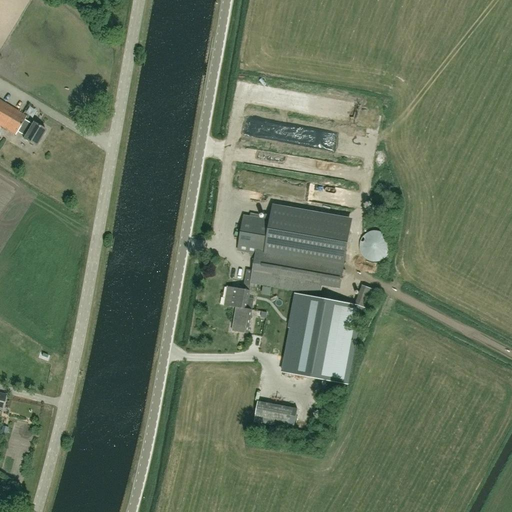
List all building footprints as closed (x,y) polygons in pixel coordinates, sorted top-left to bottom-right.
[(35,147),(46,130),(33,122),(32,124),(25,120),(27,116),(0,100),(0,125),(16,135),(17,132),(25,137),(23,139),(35,147)] [(224,305),(236,307),(252,310),(254,299),(248,298),(251,283),(321,295),(322,285),(340,288),(350,230),(349,230),(272,217),(272,215),(271,214),(270,220),(244,216),(238,250),(251,253),(250,256),(255,257),(252,270),(246,269),(243,289),(227,286),(224,305)] [(366,233),(363,236),(361,239),(360,242),(360,244),(360,247),(361,252),(362,254),(363,256),(366,259),(370,261),(374,262),(377,262),(380,261),(383,260),(385,258),(388,255),(390,252),(390,250),(391,247),(391,244),(390,242),(389,240),(388,237),(386,235),(383,233),(381,231),(375,230),(371,231),(369,232),(366,233)] [(370,310),(378,291),(362,285),(355,304),(370,310)] [(294,295),(280,372),(335,382),(346,384),(347,381),(350,366),(353,349),(360,308),(335,303),(294,295)] [(236,307),(232,331),(248,334),(252,310),(236,307)]
